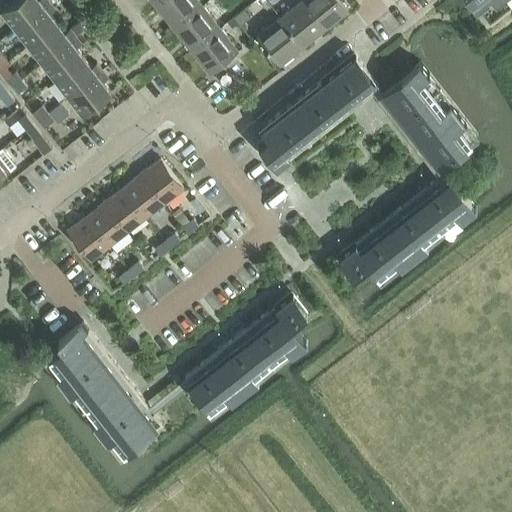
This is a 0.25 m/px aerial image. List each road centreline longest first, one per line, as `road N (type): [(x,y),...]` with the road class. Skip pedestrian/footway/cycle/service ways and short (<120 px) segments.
road 1 (residential): [(0,308),(6,233),(179,103)]
road 2 (residential): [(150,320),(270,226),(206,146)]
road 3 (residential): [(206,146),(379,7)]
road 4 (residential): [(179,103),(185,82),(118,0)]
